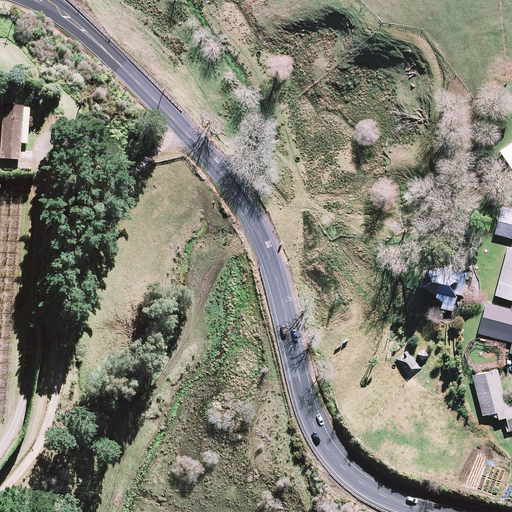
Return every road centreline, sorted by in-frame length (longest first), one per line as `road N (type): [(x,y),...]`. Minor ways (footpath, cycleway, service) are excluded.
road 1 (secondary): [(46,0),(218,164),(244,203),(326,447),(382,495),(435,511)]
road 2 (track): [(181,128),(87,234),(45,391),(0,468)]
